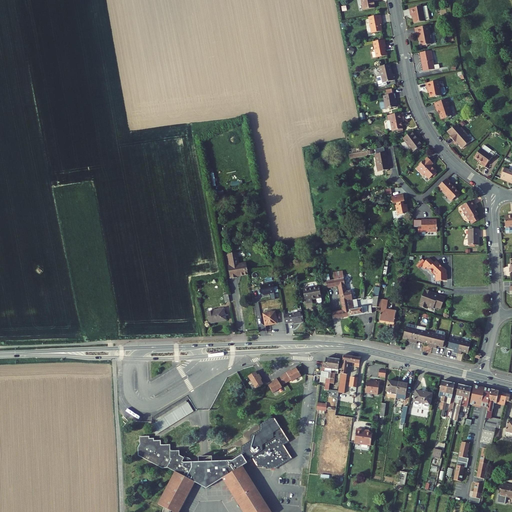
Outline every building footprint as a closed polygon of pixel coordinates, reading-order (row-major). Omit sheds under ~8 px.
[(375,8),(373,0),(361,0),(363,10),(375,8)] [(413,15),(414,23),(430,21),(427,6),(410,9),(411,16),(413,15)] [(369,17),(372,33),(382,32),(381,26),(379,25),(380,24),(382,24),(380,15),(369,17)] [(421,46),(431,44),(428,26),(415,28),(416,36),(419,35),(421,46)] [(373,42),(376,58),(387,56),(387,52),(385,53),(384,47),(386,47),(384,40),(373,42)] [(431,66),(434,66),(431,51),(420,53),(424,71),(432,70),(431,66)] [(392,75),(390,64),(379,67),(381,76),(377,77),(379,87),(387,85),(386,82),(395,80),(394,74),(392,75)] [(442,96),(439,81),(426,83),(427,90),(429,90),(430,98),(442,96)] [(384,102),(386,109),(396,107),(394,98),(396,98),(395,94),(394,94),(387,95),(383,96),(384,102)] [(435,103),(437,112),(439,111),(441,112),(440,114),(442,119),(447,118),(447,119),(450,118),(451,116),(448,106),(449,103),(448,99),(435,103)] [(390,121),(390,120),(392,131),(403,129),(402,120),(404,120),(403,113),(387,116),(388,120),(390,121)] [(455,142),(457,140),(459,142),(459,143),(463,148),(471,141),(467,136),(468,135),(461,128),(460,129),(457,125),(447,131),(451,136),(450,137),(455,142)] [(403,139),(413,152),(422,146),(415,136),(416,135),(413,131),(403,139)] [(474,157),(481,162),(480,163),(485,167),(493,157),(481,148),(474,157)] [(389,170),(387,161),(388,161),(386,152),(385,153),(376,154),(375,155),(378,172),(389,170)] [(425,175),(429,179),(437,172),(434,168),(433,169),(431,166),(433,164),(428,158),(416,168),(424,176),(425,175)] [(511,171),(504,168),(500,178),(511,182),(511,171)] [(446,196),(452,201),(455,198),(455,199),(456,197),(460,193),(450,183),(451,182),(447,178),(438,187),(441,191),(442,190),(447,195),(446,196)] [(396,204),(397,205),(395,205),(397,215),(404,214),(404,212),(408,211),(407,204),(404,205),(404,202),(405,202),(403,195),(391,197),(393,204),(396,204)] [(472,200),(461,207),(469,221),(470,220),(472,224),(479,220),(476,216),(478,215),(475,209),(473,207),(476,206),(472,200)] [(426,234),(426,231),(430,231),(431,232),(437,232),(437,230),(438,230),(438,228),(437,228),(437,220),(429,220),(428,219),(421,220),(422,227),(418,227),(418,234),(422,234),(426,234)] [(468,246),(479,245),(479,229),(468,229),(468,246)] [(241,251),(232,253),(234,265),(232,265),(235,278),(242,277),(242,276),(253,274),(250,261),(243,262),(241,251)] [(447,271),(438,263),(435,262),(434,262),(430,258),(428,258),(425,262),(422,266),(425,269),(427,266),(429,268),(428,269),(433,273),(434,272),(437,274),(436,280),(443,280),(443,279),(446,279),(448,279),(448,275),(447,275),(447,271)] [(417,265),(420,268),(422,266),(425,262),(423,259),(417,265)] [(335,280),(344,278),(343,271),(334,273),(335,280)] [(339,286),(343,312),(332,314),(333,319),(351,316),(348,301),(353,300),(351,291),(346,291),(344,278),(335,280),(326,281),(328,288),(339,286)] [(273,283),(260,285),(262,294),(264,295),(275,293),(273,283)] [(312,299),(317,299),(317,302),(319,303),(321,303),(322,301),(321,298),(319,286),(303,290),(306,305),(313,303),(312,299)] [(440,310),(444,301),(437,298),(438,296),(434,295),(433,296),(431,295),(431,294),(432,293),(426,291),(424,291),(420,304),(421,305),(420,308),(426,310),(427,307),(433,309),(434,307),(440,310)] [(395,323),(397,312),(387,310),(388,301),(378,299),(377,307),(381,308),(379,320),(395,323)] [(351,316),(363,314),(372,313),(371,306),(362,307),(362,308),(359,309),(358,304),(354,305),(353,300),(348,301),(351,316)] [(225,309),(209,312),(212,324),(227,320),(225,309)] [(266,325),(277,323),(275,312),(273,312),(268,313),(264,314),(266,325)] [(302,312),(286,315),(284,315),(285,324),(294,322),(294,323),(304,322),(302,312)] [(417,341),(423,342),(426,332),(425,332),(426,328),(417,326),(417,330),(416,330),(413,343),(417,344),(417,341)] [(413,343),(416,330),(406,327),(403,337),(409,339),(409,342),(413,343)] [(437,346),(443,347),(446,337),(444,336),(445,334),(444,332),(436,330),(436,334),(432,348),(436,349),(437,346)] [(432,348),(436,334),(426,332),(423,342),(429,344),(428,347),(432,348)] [(457,354),(461,340),(450,338),(448,348),(454,350),(453,353),(457,354)] [(468,353),(471,343),(461,340),(457,354),(461,355),(462,351),(468,353)] [(341,372),(340,381),(338,391),(338,393),(343,394),(348,363),(360,365),(360,362),(361,358),(344,355),(343,358),(343,361),(343,363),(341,372)] [(322,364),(321,374),(327,375),(326,385),(330,386),(330,385),(331,379),(334,360),(326,359),(325,364),(322,364)] [(334,380),(336,380),(337,375),(338,375),(339,371),(341,372),(343,361),(334,360),(331,379),(334,380)] [(287,387),(294,383),(295,385),(307,378),(302,371),(298,373),(294,372),(278,382),(278,385),(273,388),(277,396),(288,389),(287,387)] [(251,377),(259,388),(265,383),(258,373),(251,377)] [(397,392),(399,379),(389,377),(387,388),(391,389),(391,391),(397,392)] [(399,379),(397,392),(397,394),(405,396),(408,381),(399,379)] [(377,394),(379,381),(373,380),(373,382),(372,384),(370,382),(366,381),(365,391),(372,392),(373,394),(377,394)] [(441,390),(447,391),(449,381),(443,380),(441,390)] [(455,382),(449,381),(447,391),(446,395),(445,401),(442,415),(444,415),(447,402),(451,403),(452,397),(455,382)] [(489,385),(475,382),(471,401),(474,401),(486,403),(489,404),(493,386),(489,385)] [(464,394),(466,385),(459,383),(457,394),(456,398),(460,399),(459,402),(455,420),(458,420),(461,405),(463,399),(463,398),(464,394)] [(505,389),(493,386),(489,404),(481,443),(482,443),(488,444),(493,445),(495,434),(498,423),(502,424),(504,417),(493,414),(496,400),(503,401),(504,397),(505,389)] [(414,405),(430,408),(433,392),(418,389),(414,405)] [(328,398),(337,399),(338,393),(338,391),(329,390),(328,398)] [(189,402),(151,426),(157,435),(195,411),(189,402)] [(317,409),(326,411),(326,408),(327,407),(320,406),(321,402),(318,402),(317,409)] [(178,511),(194,483),(205,489),(223,479),(241,511),(269,511),(243,467),(253,460),(258,468),(267,468),(267,470),(276,469),(291,459),(283,446),(289,442),(275,419),(271,419),(261,425),(261,431),(251,437),(252,442),(243,447),(243,453),(227,462),(211,462),(211,458),(199,458),(199,462),(193,462),(192,459),(189,457),(185,457),(180,455),(181,450),(171,450),(171,445),(161,445),(161,442),(155,442),(155,440),(150,440),(150,438),(141,439),(141,447),(140,451),(140,456),(159,466),(162,465),(176,473),(159,505),(164,508),(161,511),(178,511)] [(370,445),(372,432),(361,430),(361,429),(356,428),(353,443),(370,445)] [(471,440),(463,438),(455,477),(463,478),(466,464),(462,463),(464,454),(468,455),(471,440)] [(493,445),(488,444),(487,449),(483,448),(476,478),(480,479),(479,484),(475,483),(472,498),(476,499),(475,504),(479,505),(493,445)] [(442,449),(435,447),(433,456),(441,457),(442,449)] [(468,455),(464,454),(462,463),(466,464),(468,464),(470,455),(468,455)] [(405,485),(407,473),(400,471),(398,484),(405,485)] [(511,495),(511,483),(510,484),(507,484),(507,481),(501,479),(499,487),(502,487),(500,493),(498,492),(496,499),(504,501),(506,494),(511,495)]
